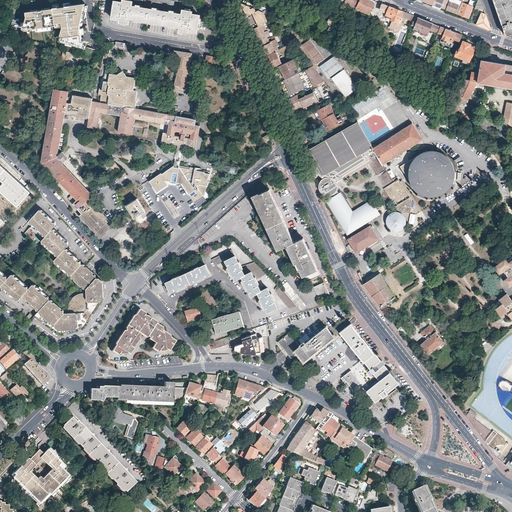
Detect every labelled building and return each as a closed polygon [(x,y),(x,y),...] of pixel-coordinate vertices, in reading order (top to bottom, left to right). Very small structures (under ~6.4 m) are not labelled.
[(196,31),(199,14),(191,13),(191,10),(183,8),(182,13),(172,11),(173,9),(170,9),(170,11),(155,8),(156,6),(153,6),(153,8),(139,5),(139,4),(137,3),(136,5),(131,4),(131,0),(122,0),(123,1),(116,0),(113,0),(112,17),(120,19),(119,21),(128,22),(129,18),(164,24),(179,27),(179,31),(188,32),(188,30),(196,31)] [(344,3),(345,0),(336,0),(329,13),(330,13),(328,16),(324,24),(322,23),(321,25),(323,26),(328,30),(344,3)] [(372,0),(360,0),(356,8),(370,14),(375,1),(372,0)] [(434,0),(432,5),(444,9),(447,0),(434,0)] [(449,0),(446,10),(458,14),(462,0),(459,0),(459,1),(458,0),(456,4),(454,3),(455,0),(449,0)] [(462,0),(458,14),(468,18),(472,7),(464,3),(465,0),(462,0)] [(484,10),(480,0),(477,0),(474,9),(484,10)] [(511,0),(493,0),(506,36),(511,33),(511,0)] [(40,8),(35,9),(36,11),(25,12),(26,15),(24,21),(23,25),(30,27),(31,27),(35,27),(52,24),(55,24),(55,22),(61,21),(62,25),(62,26),(61,29),(62,30),(63,35),(63,36),(61,41),(65,42),(66,40),(72,41),(71,43),(76,44),(78,45),(77,46),(81,47),(82,45),(83,40),(81,40),(80,34),(80,28),(79,24),(79,20),(80,20),(79,11),(83,11),(84,8),(83,3),(68,5),(63,6),(56,6),(51,7),(48,7),(40,8)] [(263,13),(242,3),(241,5),(246,15),(252,13),(258,26),(263,24),(267,22),(263,13)] [(388,6),(382,3),(380,9),(388,12),(386,15),(391,17),(390,20),(392,20),(397,22),(399,18),(400,16),(402,11),(388,6)] [(419,17),(402,11),(400,16),(405,18),(406,19),(414,21),(412,25),(415,26),(419,17)] [(486,17),(486,15),(484,17),(480,16),(476,25),(480,26),(490,30),(491,29),(486,17)] [(399,18),(397,22),(401,24),(403,25),(404,24),(406,19),(405,18),(400,16),(399,18)] [(430,22),(419,17),(415,26),(413,28),(419,31),(420,29),(429,32),(430,29),(439,33),(441,26),(430,22)] [(23,25),(24,21),(23,20),(21,27),(29,30),(30,27),(23,25)] [(263,30),(266,29),(263,24),(258,26),(252,29),(254,33),(262,29),(263,30)] [(463,35),(441,26),(439,33),(436,39),(446,43),(448,40),(452,42),(453,38),(458,41),(460,41),(463,35)] [(254,33),(257,38),(268,32),(267,30),(264,32),(263,30),(262,29),(254,33)] [(259,42),(267,38),(266,36),(269,34),(268,32),(257,38),(259,42)] [(267,38),(259,42),(265,55),(272,52),(277,50),(276,47),(278,45),(275,39),(269,42),(267,38)] [(309,39),(303,43),(316,62),(322,58),(309,39)] [(470,61),(475,48),(470,46),(471,44),(464,41),(460,50),(459,49),(456,55),(470,61)] [(186,86),(192,52),(175,49),(175,54),(179,54),(177,60),(179,61),(179,63),(173,89),(178,90),(179,85),(186,86)] [(281,62),(276,52),(266,57),(271,67),(281,62)] [(210,55),(207,55),(205,67),(221,70),(222,64),(232,66),(233,63),(233,59),(231,59),(210,55)] [(348,74),(343,68),(342,69),(341,67),(342,66),(334,55),(319,66),(328,77),(340,68),(341,70),(332,77),(336,83),(345,95),(357,86),(348,74)] [(296,68),(292,59),(279,66),(286,79),(298,73),(299,73),(296,68)] [(511,65),(482,61),(480,71),(479,83),(501,87),(511,88),(511,65)] [(317,85),(325,81),(313,66),(306,70),(314,86),(317,85)] [(468,104),(479,83),(480,71),(474,70),(472,80),(465,79),(459,92),(458,92),(453,100),(468,104)] [(126,75),(123,72),(120,71),(116,74),(109,72),(107,81),(103,80),(102,86),(99,85),(98,94),(101,94),(99,101),(131,107),(132,101),(133,101),(136,99),(137,92),(134,89),(133,89),(131,89),(132,86),(133,86),(134,81),(132,81),(133,76),(126,75)] [(298,73),(286,79),(284,80),(290,94),(304,87),(298,73)] [(325,102),(336,97),(325,81),(317,85),(325,102)] [(65,102),(67,90),(52,87),(41,162),(77,199),(73,203),(77,207),(78,207),(86,199),(92,193),(95,187),(93,185),(88,189),(64,164),(62,164),(62,162),(57,157),(64,112),(88,115),(86,125),(95,127),(97,121),(103,122),(107,120),(108,120),(107,128),(161,138),(161,141),(178,144),(183,145),(195,147),(196,139),(196,138),(197,138),(199,124),(194,123),(195,118),(131,107),(99,101),(92,100),(92,97),(72,94),(71,103),(65,102)] [(313,92),(299,98),(297,95),(292,97),(288,100),(292,110),(297,108),(295,102),(299,100),(303,107),(317,100),(313,92)] [(511,124),(511,102),(507,102),(503,120),(511,124)] [(322,118),(333,113),(329,105),(318,111),(322,119),(322,118)] [(335,117),(333,113),(322,118),(329,130),(339,125),(338,124),(344,122),(340,114),(335,117)] [(327,196),(328,196),(331,196),(332,195),(333,197),(328,201),(348,234),(379,214),(371,202),(352,213),(340,194),(339,194),(337,191),(338,189),(339,187),(339,185),(338,184),(370,164),(371,166),(369,167),(383,189),(394,208),(392,209),(394,212),(391,213),(389,215),(388,216),(387,219),(386,221),(386,223),(387,226),(388,228),(390,230),(392,231),(394,232),(396,232),(399,231),(401,230),(402,229),(404,228),(404,227),(405,224),(413,227),(416,216),(420,214),(401,183),(399,180),(394,183),(383,165),(390,161),(389,159),(392,157),(393,158),(399,154),(398,153),(400,151),(402,153),(409,148),(408,146),(411,145),(412,146),(419,141),(418,140),(421,138),(410,121),(406,124),(407,125),(405,127),(404,126),(397,130),(398,131),(395,133),(394,132),(388,136),(389,137),(386,139),(385,138),(378,142),(379,144),(376,145),(375,144),(372,146),(357,121),(309,150),(314,158),(308,162),(323,177),(323,178),(322,179),(321,181),(320,182),(319,184),(319,187),(319,189),(320,191),(322,193),(324,195),(325,195),(327,196)] [(271,139),(268,133),(263,136),(266,142),(271,139)] [(179,164),(183,145),(178,144),(174,163),(179,164)] [(424,152),(420,153),(419,154),(399,167),(409,183),(412,186),(414,190),(418,193),(422,195),(427,197),(431,197),(435,197),(438,196),(441,194),(444,192),(447,190),(450,187),(452,184),(453,179),(454,175),(454,172),(453,168),(452,165),(451,162),(448,158),(445,156),(443,154),(439,152),(436,151),(432,151),(429,151),(425,151),(424,152)] [(179,168),(173,167),(174,163),(150,180),(157,190),(168,183),(165,178),(167,176),(169,179),(177,181),(177,180),(180,179),(182,181),(195,201),(204,194),(208,184),(209,179),(207,179),(208,176),(209,176),(210,171),(205,171),(205,170),(195,168),(195,166),(190,165),(190,167),(179,165),(179,164),(179,168)] [(238,167),(219,163),(217,171),(236,174),(238,167)] [(0,190),(6,196),(10,192),(9,192),(15,185),(16,185),(19,182),(18,181),(0,164),(0,190)] [(294,242),(287,226),(277,204),(274,197),(270,188),(253,196),(277,250),(286,245),(295,263),(296,263),(299,270),(300,270),(307,286),(312,284),(310,279),(320,275),(304,237),(294,242)] [(144,210),(141,204),(140,204),(137,198),(127,204),(131,210),(130,210),(134,216),(144,210)] [(100,213),(86,199),(78,207),(79,208),(79,209),(87,217),(99,230),(105,224),(114,215),(110,211),(106,207),(100,213)] [(53,220),(49,216),(49,213),(46,213),(42,210),(42,207),(41,207),(40,207),(39,207),(29,218),(29,219),(29,220),(29,221),(32,221),(36,225),(36,227),(39,227),(43,231),(43,233),(46,233),(52,227),(56,222),(56,219),(53,220)] [(379,240),(370,226),(348,240),(357,254),(378,241),(379,240)] [(62,233),(59,233),(55,230),(55,227),(52,227),(46,233),(44,236),(42,238),(42,241),(45,241),(49,244),(49,247),(51,247),(55,250),(55,253),(58,253),(64,247),(69,242),(68,242),(68,239),(65,239),(62,236),(62,233)] [(78,259),(74,256),(74,253),(71,253),(67,249),(67,247),(64,247),(58,253),(54,258),(55,258),(55,261),(57,261),(61,264),(61,267),(64,267),(68,270),(68,273),(71,273),(81,262),(81,261),(81,259),(78,259)] [(266,272),(255,260),(241,265),(240,262),(239,263),(232,248),(212,258),(215,264),(226,259),(229,266),(228,266),(230,271),(232,270),(234,275),(235,278),(242,275),(244,279),(246,283),(245,284),(247,288),(248,288),(251,294),(258,291),(261,298),(260,299),(262,304),(264,303),(265,306),(267,310),(277,306),(273,298),(274,297),(273,294),(272,295),(268,287),(261,290),(257,281),(258,281),(257,277),(266,272)] [(201,254),(195,257),(199,266),(197,267),(197,266),(194,267),(194,268),(178,276),(178,275),(175,276),(175,277),(167,281),(167,283),(163,285),(166,291),(171,290),(171,291),(178,288),(178,289),(183,287),(182,286),(186,284),(194,280),(198,278),(199,279),(203,277),(203,276),(210,273),(201,254)] [(404,258),(393,265),(396,269),(407,262),(404,258)] [(504,261),(494,270),(499,276),(503,273),(508,280),(505,282),(510,289),(511,287),(511,261),(508,265),(504,261)] [(93,272),(84,265),(84,262),(81,262),(71,273),(71,276),(74,276),(83,284),(83,286),(86,287),(96,276),(96,275),(96,272),(93,272)] [(93,270),(87,264),(84,265),(93,272),(93,270)] [(25,284),(21,280),(21,278),(18,278),(15,274),(14,272),(12,272),(7,276),(1,283),(2,283),(2,286),(4,286),(8,289),(8,292),(11,292),(15,295),(15,298),(18,298),(22,293),(28,287),(28,286),(28,284),(25,284)] [(365,286),(381,308),(396,299),(381,273),(364,284),(365,286)] [(90,310),(87,307),(86,298),(86,291),(84,291),(85,300),(79,301),(75,294),(74,295),(72,297),(70,300),(78,303),(78,308),(69,309),(69,311),(76,310),(85,310),(88,314),(89,317),(84,325),(75,327),(60,331),(35,313),(34,314),(45,323),(60,333),(78,329),(85,327),(90,318),(90,315),(92,312),(95,311),(104,297),(104,296),(103,279),(99,276),(96,276),(101,280),(102,297),(100,299),(93,310),(90,310)] [(83,284),(74,276),(74,278),(80,284),(83,284)] [(102,297),(101,280),(96,276),(86,287),(86,291),(86,298),(89,300),(100,299),(102,297)] [(217,285),(238,303),(244,321),(244,322),(246,327),(253,325),(245,300),(244,300),(222,280),(217,285)] [(285,292),(300,309),(306,305),(287,281),(280,286),(285,292)] [(46,294),(42,291),(42,288),(39,288),(35,285),(35,282),(33,282),(32,282),(28,287),(22,293),(23,293),(23,296),(25,296),(29,300),(29,302),(32,302),(36,306),(36,308),(39,308),(49,297),(49,294),(46,294)] [(330,295),(324,282),(313,287),(319,300),(330,295)] [(292,312),(300,309),(285,292),(280,286),(277,284),(275,288),(275,289),(275,290),(278,295),(292,312)] [(85,300),(84,291),(83,291),(81,291),(78,292),(76,293),(75,294),(79,301),(85,300)] [(511,300),(508,296),(501,301),(504,305),(497,311),(502,318),(510,312),(511,314),(509,315),(511,318),(511,300)] [(61,305),(55,300),(52,300),(52,297),(50,297),(49,297),(39,308),(39,311),(42,311),(42,314),(48,319),(51,319),(51,322),(54,322),(64,311),(64,310),(64,308),(61,308),(61,305)] [(100,299),(89,300),(86,298),(87,307),(90,310),(93,310),(100,299)] [(78,303),(70,300),(69,302),(69,304),(69,306),(69,308),(69,309),(78,308),(78,303)] [(188,319),(195,317),(202,315),(199,305),(185,309),(188,319)] [(42,314),(42,311),(39,311),(39,308),(35,313),(60,331),(75,327),(58,328),(55,325),(55,323),(55,322),(54,322),(51,322),(51,319),(48,319),(42,314)] [(156,341),(155,342),(152,347),(158,351),(159,350),(160,351),(167,351),(168,350),(169,351),(175,340),(164,333),(163,330),(161,329),(160,325),(147,316),(146,314),(145,313),(145,312),(140,308),(112,350),(119,354),(120,353),(121,353),(128,353),(128,352),(130,353),(136,343),(135,342),(139,336),(141,333),(142,331),(148,335),(150,337),(156,341)] [(244,322),(244,321),(240,309),(213,318),(217,332),(244,322)] [(78,323),(78,312),(76,310),(69,311),(64,311),(54,322),(55,322),(55,323),(55,325),(58,328),(75,327),(78,323)] [(88,314),(85,310),(76,310),(78,312),(78,323),(75,327),(84,325),(89,317),(88,314)] [(265,336),(268,335),(267,323),(247,330),(212,341),(214,348),(231,342),(233,348),(248,350),(256,351),(264,350),(263,336),(265,336)] [(373,350),(360,334),(358,332),(351,324),(352,323),(340,332),(370,370),(381,361),(373,350)] [(305,361),(337,336),(333,330),(328,324),(326,326),(306,341),(302,344),(291,331),(280,339),(278,340),(292,359),(299,354),(305,361)] [(444,343),(430,325),(419,333),(420,335),(423,338),(424,338),(426,341),(421,345),(428,355),(444,343)] [(289,332),(280,339),(291,331),(302,344),(306,341),(306,340),(301,343),(291,330),(289,332)] [(0,358),(1,358),(10,350),(1,341),(0,341),(0,356),(0,358)] [(31,351),(27,347),(18,354),(23,358),(27,355),(30,352),(31,351)] [(17,357),(11,349),(10,350),(1,358),(7,366),(16,358),(17,357)] [(27,355),(23,358),(17,363),(20,367),(40,388),(48,380),(49,379),(49,378),(49,376),(49,375),(48,374),(48,373),(47,372),(46,371),(45,370),(43,369),(39,365),(27,355)] [(384,365),(381,361),(370,370),(367,373),(369,377),(373,374),(384,365)] [(20,367),(17,363),(9,369),(11,372),(12,373),(20,367)] [(399,383),(384,365),(373,374),(379,381),(379,383),(375,386),(374,385),(367,391),(376,401),(377,400),(399,383)] [(11,372),(9,369),(0,376),(0,378),(1,380),(11,372)] [(361,381),(352,369),(341,377),(345,382),(347,381),(352,388),(361,381)] [(214,383),(216,375),(213,375),(212,375),(207,374),(205,381),(214,383)] [(249,381),(239,378),(234,394),(248,398),(249,398),(250,397),(251,397),(251,396),(253,389),(258,391),(260,385),(249,381)] [(183,401),(195,406),(198,398),(197,397),(202,385),(189,380),(187,387),(183,401)] [(182,402),(183,401),(187,387),(186,387),(173,386),(174,381),(169,381),(164,381),(164,386),(134,384),(131,384),(131,385),(126,385),(118,385),(117,386),(116,397),(116,399),(148,400),(176,402),(182,402)] [(10,397),(12,395),(0,382),(0,393),(2,395),(0,397),(4,402),(6,400),(7,401),(8,403),(13,399),(10,397)] [(29,393),(22,385),(20,387),(18,384),(11,389),(20,400),(23,396),(24,397),(25,396),(26,397),(29,393)] [(276,387),(273,385),(269,390),(268,389),(260,395),(263,400),(267,406),(274,401),(277,399),(283,392),(277,390),(279,388),(276,387)] [(100,396),(116,397),(117,386),(108,386),(106,386),(98,386),(98,388),(90,388),(90,395),(90,397),(100,398),(100,396)] [(202,399),(214,402),(217,392),(205,389),(202,399)] [(217,392),(214,402),(228,406),(229,401),(228,401),(229,395),(217,392)] [(287,419),(299,405),(295,402),(291,398),(279,411),(287,419)] [(121,413),(123,407),(116,405),(114,411),(115,411),(112,421),(121,424),(122,422),(130,424),(133,417),(121,413)] [(16,407),(9,412),(14,417),(20,423),(25,418),(16,407)] [(311,415),(320,423),(328,411),(323,408),(320,412),(316,409),(311,415)] [(332,413),(328,411),(320,423),(323,425),(321,427),(328,432),(326,435),(330,437),(339,425),(339,424),(329,418),(332,413)] [(491,431),(475,418),(476,416),(470,411),(466,416),(485,439),(491,431)] [(262,426),(263,427),(263,426),(270,432),(268,435),(274,439),(276,437),(274,436),(285,423),(280,420),(279,421),(272,415),(262,426)] [(114,458),(77,419),(76,420),(72,416),(67,420),(61,426),(78,443),(123,493),(135,481),(125,470),(114,458)] [(262,416),(248,428),(253,432),(257,429),(261,433),(265,429),(263,427),(262,426),(259,423),(264,418),(262,416)] [(9,422),(15,428),(20,423),(14,417),(9,422)] [(103,426),(105,423),(100,418),(97,420),(103,426)] [(190,427),(183,420),(176,428),(183,434),(190,427)] [(317,455),(318,454),(317,453),(315,455),(312,453),(304,447),(315,430),(305,421),(297,433),(290,442),(285,449),(289,450),(314,460),(317,455)] [(329,438),(346,450),(348,447),(355,436),(350,433),(339,425),(330,437),(329,438)] [(194,445),(203,437),(194,429),(186,437),(194,445)] [(486,441),(488,444),(498,433),(494,430),(486,441)] [(498,433),(488,444),(492,448),(493,447),(494,446),(496,445),(497,445),(499,444),(500,444),(502,444),(504,445),(506,442),(504,440),(505,439),(498,433)] [(155,444),(157,438),(144,434),(141,443),(146,444),(143,451),(142,451),(141,456),(151,465),(157,444),(155,444)] [(252,443),(254,445),(259,449),(263,453),(270,445),(263,437),(262,436),(255,443),(253,442),(252,443)] [(263,437),(270,445),(272,442),(269,439),(267,440),(262,436),(263,437)] [(358,438),(355,436),(348,447),(350,448),(351,447),(361,454),(360,456),(364,459),(371,448),(361,441),(358,438)] [(210,445),(203,438),(195,446),(203,453),(210,445)] [(243,450),(241,454),(252,460),(258,450),(253,445),(251,443),(249,449),(246,448),(245,451),(243,450)] [(51,494),(55,491),(53,489),(58,485),(59,484),(60,485),(70,475),(66,471),(64,469),(66,467),(68,465),(65,462),(60,457),(61,456),(57,453),(54,450),(50,446),(44,452),(40,456),(36,452),(33,456),(30,458),(29,456),(12,474),(23,485),(23,486),(26,489),(25,490),(32,496),(37,501),(38,500),(40,501),(49,492),(51,494)] [(212,447),(206,454),(209,457),(210,456),(216,462),(221,457),(218,454),(219,453),(212,447)] [(287,455),(283,452),(273,464),(272,465),(273,466),(280,473),(282,467),(283,465),(282,464),(287,455)] [(375,452),(372,457),(376,460),(374,463),(386,471),(393,460),(381,453),(379,455),(375,452)] [(228,456),(226,453),(223,456),(215,464),(224,472),(230,465),(224,460),(228,456)] [(167,463),(163,460),(162,466),(173,476),(181,466),(175,461),(177,458),(174,455),(167,463)] [(317,455),(314,460),(325,464),(328,460),(317,455)] [(156,458),(152,471),(158,477),(162,466),(163,460),(156,458)] [(243,473),(233,464),(225,472),(231,478),(230,479),(233,482),(234,481),(235,482),(243,473)] [(313,484),(319,471),(308,467),(307,470),(303,469),(301,474),(305,476),(305,477),(304,477),(304,478),(304,479),(305,480),(306,480),(307,480),(306,480),(310,482),(309,483),(311,484),(313,484)] [(186,477),(188,479),(186,481),(193,488),(191,489),(195,492),(197,489),(204,482),(195,473),(193,475),(190,472),(186,477)] [(368,475),(365,481),(372,484),(377,486),(380,480),(368,475)] [(268,480),(265,477),(255,487),(265,497),(269,493),(271,494),(272,492),(275,486),(274,485),(276,481),(271,477),(268,480)] [(300,488),(303,482),(289,477),(285,486),(286,486),(300,492),(302,488),(300,488)] [(336,481),(326,477),(321,491),(324,492),(324,493),(325,491),(331,494),(336,481)] [(193,488),(186,481),(183,485),(189,491),(191,489),(193,488)] [(343,498),(347,488),(339,485),(339,483),(336,481),(331,494),(330,495),(334,496),(335,495),(337,496),(343,498)] [(206,490),(213,496),(214,497),(221,490),(219,488),(213,482),(206,490)] [(298,496),(300,492),(286,486),(283,496),(295,501),(297,495),(298,496)] [(352,504),(358,490),(348,486),(347,488),(343,498),(343,499),(349,501),(348,502),(352,504)] [(257,506),(260,502),(264,498),(256,490),(253,494),(249,498),(257,506)] [(435,511),(425,490),(414,495),(421,511),(435,511)] [(51,497),(56,502),(61,497),(55,491),(51,494),(53,495),(51,497)] [(195,501),(203,508),(207,504),(209,506),(213,502),(203,492),(195,501)] [(293,506),(295,501),(283,496),(279,505),(292,511),(294,507),(293,506)] [(12,511),(13,508),(9,508),(9,504),(5,504),(5,501),(1,501),(1,504),(0,503),(0,511),(12,511)] [(201,510),(203,508),(195,501),(193,503),(201,510)]
